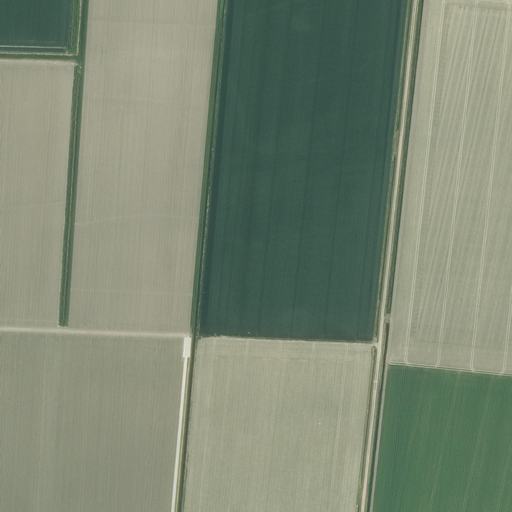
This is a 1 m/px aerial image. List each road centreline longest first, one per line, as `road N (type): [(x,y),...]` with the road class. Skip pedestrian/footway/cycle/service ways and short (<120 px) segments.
road 1 (track): [(361,511),(414,0)]
road 2 (track): [(172,511),(186,338)]
